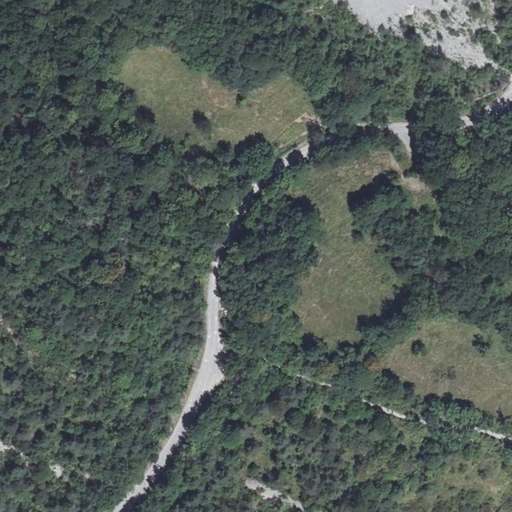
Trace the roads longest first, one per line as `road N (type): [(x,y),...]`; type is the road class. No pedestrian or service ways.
road 1 (track): [(511,90),(490,109),(356,132),(277,165),(251,193),(221,252),(211,359)]
road 2 (track): [(511,441),(487,429),(441,426),(269,365),(213,292)]
road 3 (track): [(211,359),(183,424),(118,511)]
